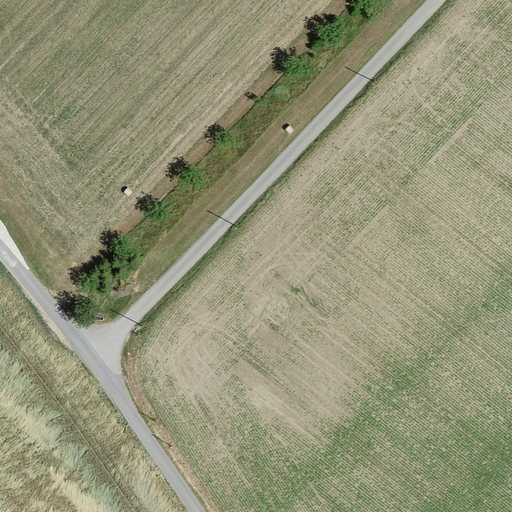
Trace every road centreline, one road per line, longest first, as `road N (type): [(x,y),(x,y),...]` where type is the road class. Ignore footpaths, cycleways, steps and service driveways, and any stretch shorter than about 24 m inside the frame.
road 1 (track): [(96,359),(433,0)]
road 2 (track): [(0,253),(96,359),(196,511)]
